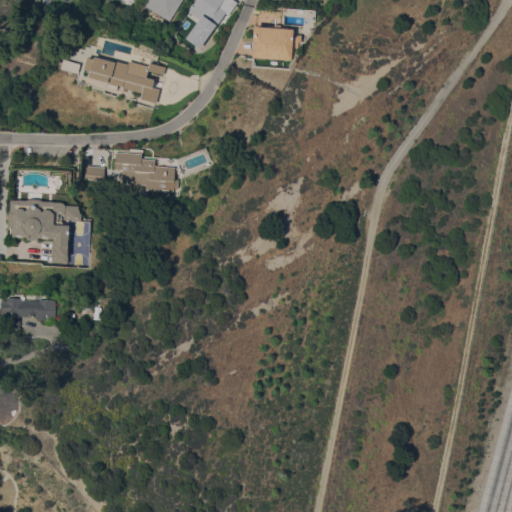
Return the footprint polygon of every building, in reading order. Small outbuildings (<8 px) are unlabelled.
[(181,0),(169,20),(143,3),(144,0),(181,0)] [(195,0),(235,0),(238,2),(229,14),(225,12),(200,47),(186,37),(199,18),(188,10),(195,0)] [(272,26),(272,23),(280,24),(280,27),(294,28),(293,34),(301,34),(301,41),(297,41),(297,48),(292,47),(291,59),(252,56),(254,25),(272,26)] [(116,61),(116,60),(128,63),(129,60),(149,65),(150,62),(166,66),(164,74),(148,70),(147,76),(155,78),(153,87),(159,88),(156,102),(140,97),(142,92),(123,87),(123,85),(117,84),(116,88),(107,86),(108,81),(89,76),(90,70),(84,68),(88,56),(94,57),(94,55),(116,61)] [(80,63),(77,72),(60,67),(63,58),(80,63)] [(142,153),(142,158),(156,158),(155,165),(175,166),(173,189),(160,189),(159,190),(145,189),(146,184),(122,183),(122,169),(114,168),(116,151),(142,153)] [(105,166),(104,180),(83,178),(83,174),(84,174),(85,165),(105,166)] [(30,198),(35,198),(40,199),(42,199),(43,200),(53,200),(54,201),(63,201),(65,203),(66,204),(79,205),(79,209),(80,209),(80,213),(82,213),(81,220),(63,219),(64,213),(59,212),(59,220),(62,220),(64,224),(70,224),(70,238),(69,238),(67,262),(52,261),(53,245),(53,240),(54,240),(54,238),(49,237),(48,239),(43,238),(41,237),(39,237),(39,239),(26,239),(27,236),(23,236),(23,237),(17,237),(16,236),(12,235),(13,226),(8,226),(9,210),(10,210),(11,199),(26,199),(30,198)] [(40,300),(40,298),(57,299),(56,317),(19,315),(20,307),(8,307),(8,297),(22,297),(22,299),(23,299),(40,300)]
